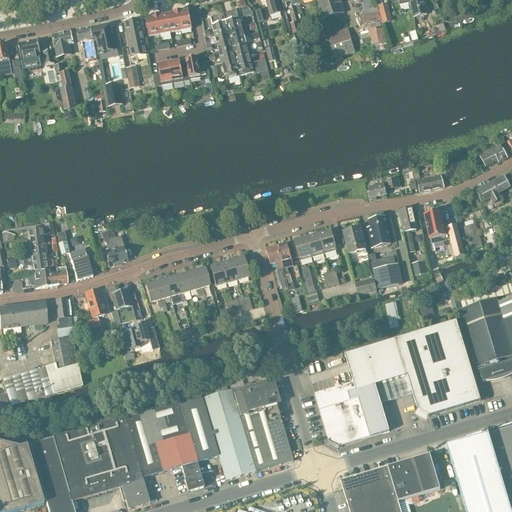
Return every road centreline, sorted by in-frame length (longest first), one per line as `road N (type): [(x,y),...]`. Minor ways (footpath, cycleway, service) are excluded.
road 1 (residential): [(250,236),(450,194),(511,163)]
road 2 (residential): [(0,300),(96,284),(250,236)]
road 3 (residential): [(319,472),(250,236)]
road 4 (unclassified): [(319,472),(511,414)]
road 5 (residential): [(0,36),(126,10),(139,0)]
road 6 (unclassified): [(180,511),(319,472)]
